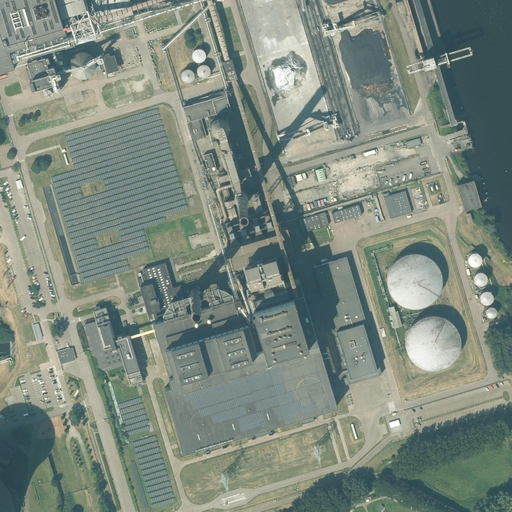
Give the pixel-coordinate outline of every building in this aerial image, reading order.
[(0,0),(0,71),(15,67),(11,55),(69,38),(64,21),(90,13),(86,0),(0,0)] [(91,0),(98,22),(133,12),(134,14),(149,10),(148,8),(165,3),(164,0),(91,0)] [(205,59),(206,56),(205,54),(204,52),(202,50),(199,50),(197,50),(194,51),(193,53),(192,55),(192,58),(193,60),(195,62),(197,63),(199,63),(202,63),(204,61),(205,59)] [(109,53),(101,55),(107,73),(114,71),(109,53)] [(50,60),(48,54),(28,60),(33,78),(30,79),(32,88),(53,82),(54,87),(59,85),(57,79),(58,79),(54,63),(48,65),(47,61),(50,60)] [(232,59),(223,61),(227,76),(236,73),(232,59)] [(210,74),(211,72),(210,69),(209,67),(207,66),(204,65),(202,65),(199,67),(198,68),(197,71),(197,73),(198,76),(200,78),(202,79),(205,79),(207,78),(209,77),(210,74)] [(194,80),(194,77),(194,75),(193,72),(190,71),(188,70),(185,70),(183,72),(181,73),(180,76),(180,78),(181,81),(183,83),(185,84),(188,84),(190,83),(193,82),(194,80)] [(226,94),(183,107),(187,121),(188,121),(193,140),(207,137),(201,117),(230,109),(226,94)] [(419,138),(405,142),(407,149),(421,144),(419,138)] [(211,153),(203,155),(209,173),(217,171),(211,153)] [(323,168),(315,170),(319,182),(326,180),(323,168)] [(464,210),(479,206),(481,205),(473,180),(456,185),(464,210)] [(249,204),(250,201),(251,199),(250,196),(249,194),(247,192),(245,191),(242,191),(240,192),(238,193),(236,195),(235,197),(235,200),(236,202),(238,204),(240,206),(242,206),(245,206),(247,205),(249,204)] [(383,194),(383,197),(390,219),(411,212),(405,191),(389,195),(388,192),(383,194)] [(359,205),(343,210),(342,206),(337,207),(338,211),(332,213),(334,223),(362,216),(359,205)] [(268,210),(224,223),(228,237),(272,223),(272,222),(268,210)] [(325,212),(298,220),(302,233),(329,225),(325,212)] [(277,228),(275,228),(227,243),(234,264),(284,249),(282,245),(284,244),(287,252),(294,250),(287,225),(279,227),(282,237),(280,238),(277,228)] [(161,232),(147,236),(154,260),(169,256),(166,247),(171,246),(174,254),(188,250),(181,226),(167,230),(170,242),(165,244),(161,232)] [(137,237),(125,240),(133,267),(145,263),(137,237)] [(257,270),(288,261),(284,249),(234,264),(235,270),(255,264),(257,270)] [(441,285),(442,280),(441,275),(440,270),(437,265),(434,261),(430,257),(425,255),(420,253),(415,252),(410,253),(405,254),(400,256),(396,259),(392,263),(389,267),(387,272),(386,277),(386,283),(387,288),(389,293),(392,297),(396,301),(400,304),(405,306),(410,307),(415,308),(420,307),(425,305),(430,302),(434,299),(437,295),(440,290),(441,285)] [(481,261),(481,260),(481,258),(481,257),(480,256),(479,255),(478,254),(477,254),(476,253),(474,253),(473,253),(472,253),(470,254),(469,255),(468,256),(468,257),(467,258),(467,260),(467,261),(467,262),(468,263),(469,265),(470,266),(471,266),(472,267),(473,267),(475,267),(476,267),(477,266),(478,266),(479,265),(480,264),(481,262),(481,261)] [(346,257),(314,266),(318,280),(318,281),(319,284),(317,284),(321,300),(323,299),(341,358),(339,358),(342,369),(344,369),(347,377),(333,381),(332,378),(336,377),(335,372),(327,374),(327,373),(319,346),(300,281),(298,276),(296,277),(291,261),(228,280),(231,290),(245,285),(248,293),(158,320),(157,315),(186,306),(180,285),(173,287),(165,262),(143,269),(145,276),(142,277),(142,278),(137,279),(149,320),(154,318),(155,321),(153,322),(165,363),(172,386),(165,388),(164,388),(180,440),(180,441),(183,451),(200,447),(203,446),(206,454),(210,453),(210,450),(211,450),(211,451),(215,450),(221,448),(221,447),(222,447),(223,448),(227,447),(225,439),(229,438),(245,433),(249,432),(252,440),(256,438),(256,437),(257,436),(257,437),(262,435),(267,434),(267,433),(268,433),(269,436),(273,434),(271,426),(275,425),(300,418),(302,424),(307,422),(314,420),(314,419),(317,418),(316,413),(321,412),(337,407),(333,394),(332,389),(335,388),(381,374),(369,332),(367,326),(366,322),(352,275),(350,270),(346,257)] [(487,280),(487,278),(487,277),(486,276),(486,275),(485,274),(484,273),(483,272),(481,272),(480,272),(479,272),(477,272),(476,273),(475,274),(474,275),(473,276),(473,277),(473,278),(473,280),(473,281),(474,282),(474,283),(475,284),(477,285),(478,285),(479,286),(480,286),(482,286),(483,285),(484,284),(485,283),(486,282),(486,281),(487,280)] [(201,298),(201,296),(201,294),(200,292),(198,291),(195,290),(193,290),(191,291),(190,293),(189,295),(189,297),(190,300),(191,301),(193,302),(196,302),(198,302),(200,300),(201,298)] [(493,300),(493,298),(493,297),(492,296),(492,295),(491,294),(490,293),(488,292),(487,292),(486,292),(484,292),(483,292),(482,293),(481,293),(480,294),(479,296),(479,297),(479,298),(479,300),(479,301),(480,302),(480,303),(481,304),(482,305),(484,305),(485,306),(486,306),(488,305),(489,305),(490,304),(491,303),(492,302),(492,301),(493,300)] [(393,306),(388,307),(391,315),(389,316),(390,320),(392,319),(393,321),(391,322),(392,328),(394,327),(395,328),(402,326),(397,311),(395,311),(393,306)] [(124,370),(127,371),(130,385),(143,381),(138,365),(136,356),(137,355),(133,340),(131,341),(128,330),(125,330),(125,331),(114,334),(111,323),(112,322),(111,319),(109,317),(106,307),(94,311),(97,321),(84,325),(83,327),(90,350),(92,351),(93,354),(98,357),(101,367),(105,370),(122,364),(124,370)] [(497,314),(497,313),(497,312),(497,311),(496,310),(496,309),(495,308),(494,308),(493,308),(492,307),(491,308),(489,308),(488,308),(488,309),(487,310),(486,311),(486,312),(486,313),(486,314),(486,315),(486,316),(487,317),(488,318),(489,318),(490,319),(491,319),(492,319),(493,319),(494,318),(495,318),(496,317),(497,316),(497,315),(497,314)] [(460,349),(461,343),(460,338),(459,333),(456,328),(453,324),(449,321),(444,318),(439,317),(434,316),(429,316),(424,317),(419,320),(415,323),(411,326),(408,331),(406,336),(405,341),(405,346),(406,351),(408,356),(411,361),(415,364),(419,367),(424,370),(429,371),(434,371),(440,370),(445,369),(449,366),(453,363),(456,358),(459,354),(460,349)] [(38,323),(33,325),(37,339),(42,337),(38,323)] [(70,348),(58,351),(56,352),(60,365),(74,361),(73,357),(74,356),(72,350),(71,351),(70,348)] [(398,420),(389,423),(392,433),(402,430),(398,420)] [(0,441),(0,455),(7,460),(13,450),(0,441)] [(16,511),(16,507),(15,502),(13,497),(11,492),(8,488),(5,483),(2,480),(0,477),(0,511),(16,511)]
